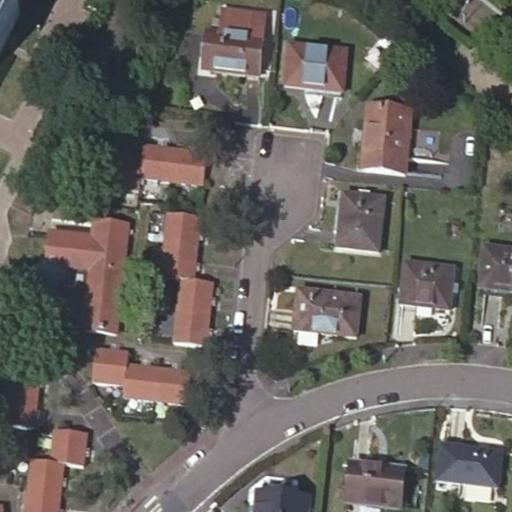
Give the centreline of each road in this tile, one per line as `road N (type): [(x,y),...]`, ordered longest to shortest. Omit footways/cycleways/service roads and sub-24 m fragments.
road 1 (residential): [(285,147),(260,238),(246,393),(262,427)]
road 2 (unknown): [(0,110),(260,151),(280,163)]
road 3 (unknown): [(151,511),(0,295)]
road 4 (residential): [(262,427),(377,377),(511,380)]
road 5 (residential): [(165,511),(262,427)]
